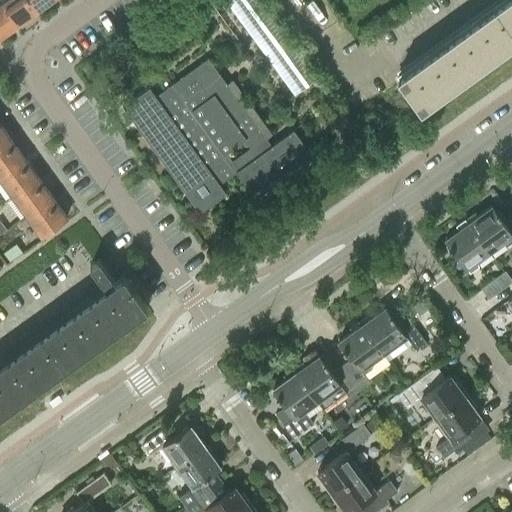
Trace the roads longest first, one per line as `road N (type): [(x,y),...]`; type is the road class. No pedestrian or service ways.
road 1 (residential): [(216,330),(39,87),(35,63),(48,40),(102,0)]
road 2 (residential): [(289,0),(354,87),(477,0)]
road 3 (tertiary): [(0,487),(190,348)]
road 4 (tertiary): [(216,330),(391,213)]
road 5 (residential): [(391,213),(511,382)]
road 6 (residential): [(310,511),(190,348)]
road 7 (tertiary): [(391,213),(497,136)]
